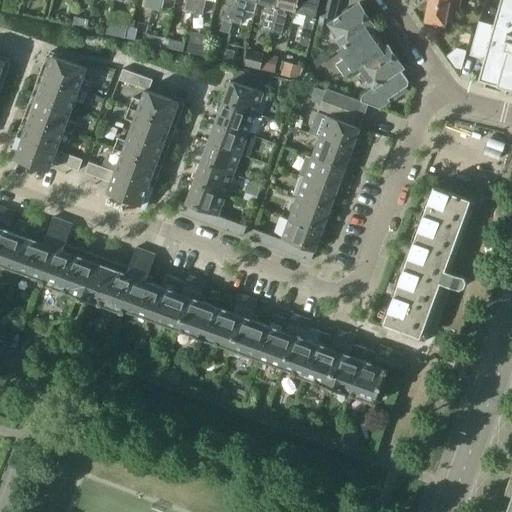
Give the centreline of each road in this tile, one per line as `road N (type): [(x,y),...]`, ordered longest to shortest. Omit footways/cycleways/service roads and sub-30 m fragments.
road 1 (residential): [(449,90),(410,137),(351,297),(0,174)]
road 2 (tertiary): [(447,511),(511,328)]
